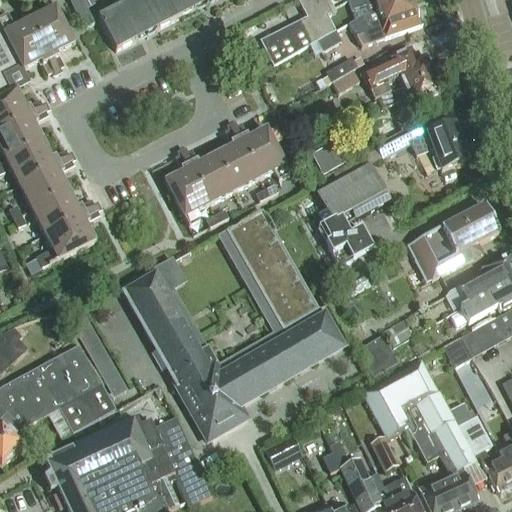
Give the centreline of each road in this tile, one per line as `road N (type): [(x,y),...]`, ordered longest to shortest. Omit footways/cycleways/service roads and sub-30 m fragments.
road 1 (residential): [(185,50),(78,107),(76,131),(95,167),(111,173),(139,160)]
road 2 (residential): [(139,160),(207,127),(214,107),(185,50)]
road 3 (tertiary): [(511,137),(466,0)]
